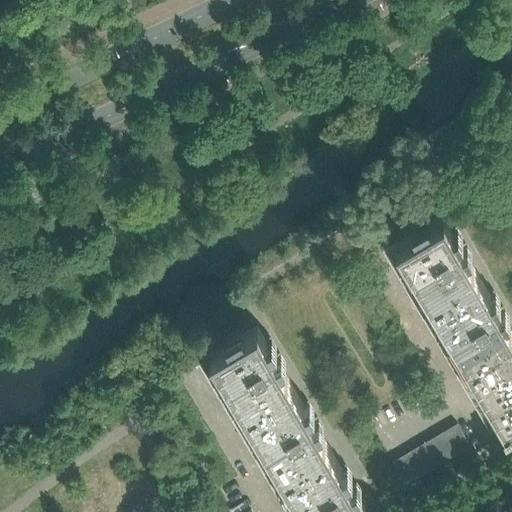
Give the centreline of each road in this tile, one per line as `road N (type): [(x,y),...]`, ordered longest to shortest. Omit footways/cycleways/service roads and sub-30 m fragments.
road 1 (secondary): [(0,169),(359,0)]
road 2 (secondary): [(236,0),(0,111)]
